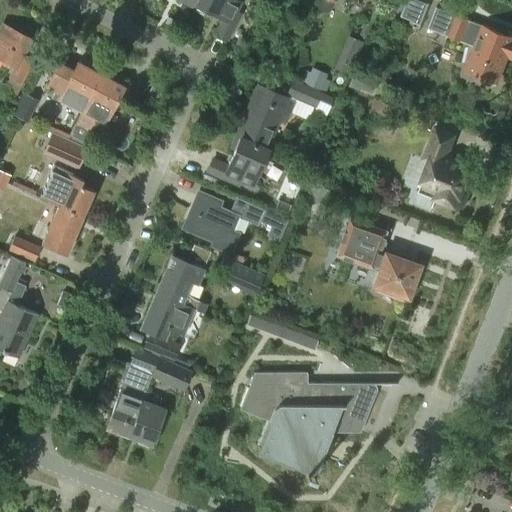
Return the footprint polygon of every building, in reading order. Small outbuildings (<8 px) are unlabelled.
[(175,0),(193,9),(197,0),(175,0)] [(197,0),(193,9),(203,14),(205,11),(222,21),(215,35),(226,41),(235,24),(235,23),(240,13),(237,12),(241,2),(236,0),(197,0)] [(334,3),(336,0),(317,0),(316,3),(318,9),(325,13),(329,10),(333,3),(334,3)] [(459,42),(468,20),(445,11),(441,21),(433,18),(428,30),(459,42)] [(14,95),(21,83),(32,60),(21,54),(29,39),(1,25),(0,27),(0,57),(15,65),(3,89),(14,95)] [(511,57),(511,36),(484,25),(466,72),(483,79),(482,82),(492,86),(493,83),(495,84),(507,55),(511,57)] [(239,34),(234,44),(240,46),(245,36),(239,34)] [(350,39),(340,60),(351,65),(360,43),(350,39)] [(71,71),(57,63),(45,84),(59,92),(56,97),(80,111),(86,100),(87,100),(100,76),(76,63),(71,71)] [(320,90),(327,73),(313,68),(306,84),(320,90)] [(379,96),(384,84),(354,71),(348,86),(359,91),(360,88),(379,96)] [(71,132),(72,132),(70,135),(86,144),(99,121),(103,123),(122,88),(100,76),(87,100),(86,100),(80,111),(82,112),(71,132)] [(326,111),(331,99),(292,82),(287,95),(326,111)] [(279,123),(288,115),(293,102),(287,99),(287,98),(257,86),(235,136),(267,150),(268,148),(266,148),(277,122),(279,123)] [(155,99),(145,94),(140,103),(150,109),(155,99)] [(0,135),(9,126),(0,117),(0,135)] [(469,192),(462,189),(470,168),(449,160),(450,156),(447,155),(454,136),(436,129),(424,159),(431,162),(419,193),(421,194),(422,192),(463,208),(469,192)] [(76,168),(85,150),(53,135),(45,154),(76,168)] [(252,184),(267,150),(235,136),(230,147),(233,149),(226,165),(212,160),(206,171),(232,182),(234,176),(252,184)] [(82,217),(93,192),(70,182),(73,176),(53,167),(39,198),(57,206),(82,217)] [(0,179),(7,183),(10,174),(0,170),(0,179)] [(363,174),(354,179),(361,190),(369,185),(363,174)] [(327,190),(309,184),(303,199),(322,205),(327,190)] [(228,252),(236,234),(229,231),(235,217),(216,208),(219,202),(198,194),(183,228),(213,240),(211,244),(228,252)] [(270,226),(265,236),(277,241),(286,220),(251,204),(244,220),(256,225),(258,221),(270,226)] [(64,255),(71,241),(82,217),(57,206),(39,244),(64,255)] [(372,267),(379,270),(374,285),(376,286),(375,290),(401,300),(403,296),(407,297),(408,294),(411,295),(414,285),(412,284),(413,280),(416,281),(420,270),(417,269),(418,266),(385,254),(384,256),(381,255),(390,229),(367,220),(365,226),(348,220),(335,255),(372,268),(372,267)] [(32,261),(38,248),(13,237),(7,249),(32,261)] [(202,269),(209,252),(193,246),(186,262),(171,255),(155,293),(193,309),(203,314),(207,303),(185,293),(190,282),(196,284),(202,269)] [(254,297),(264,274),(222,256),(215,273),(254,297)] [(0,351),(18,360),(38,315),(18,306),(26,287),(17,283),(26,264),(12,257),(0,283),(0,287),(12,293),(0,318),(0,351)] [(69,295),(62,292),(57,304),(64,307),(69,295)] [(182,335),(193,309),(155,293),(139,328),(150,333),(143,348),(171,360),(178,345),(163,338),(167,328),(182,335)] [(320,357),(324,347),(251,320),(247,331),(320,357)] [(130,364),(123,383),(105,429),(127,437),(141,401),(151,376),(157,358),(136,350),(130,364)] [(182,391),(190,372),(157,358),(151,376),(161,380),(160,381),(182,391)] [(361,433),(364,424),(377,393),(377,389),(376,386),(374,384),(306,384),(305,373),(253,373),(239,409),(268,422),(257,449),(315,472),(333,433),(361,433)] [(100,389),(96,399),(107,403),(111,393),(100,389)] [(150,446),(164,410),(141,401),(127,437),(150,446)] [(399,436),(442,446),(449,417),(405,407),(399,436)]
